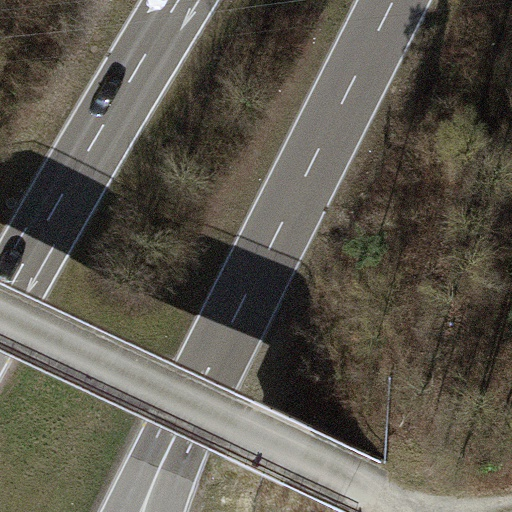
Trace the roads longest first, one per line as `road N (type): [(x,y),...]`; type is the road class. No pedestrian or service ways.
road 1 (secondary): [(210,368),(395,0)]
road 2 (secondary): [(182,0),(24,265)]
road 3 (secondary): [(122,511),(210,368)]
road 4 (motorway): [(166,511),(210,368)]
